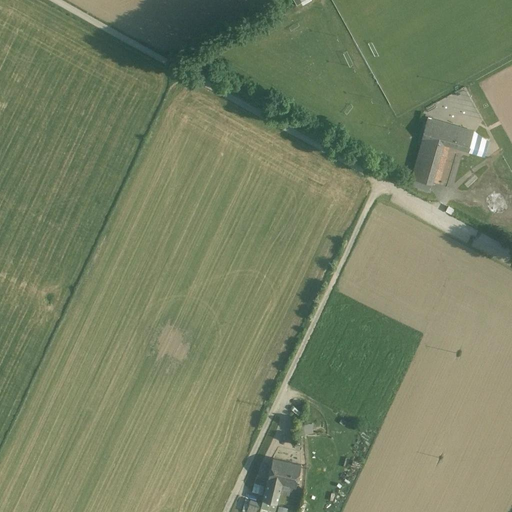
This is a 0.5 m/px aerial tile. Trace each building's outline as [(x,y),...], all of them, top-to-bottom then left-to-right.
[(428,130),(424,128),(422,138),(423,139),(411,179),(414,179),(412,186),(428,190),(430,184),(434,185),(434,184),(426,181),(434,153),(437,154),(439,144),(463,150),(468,134),(430,124),(428,130)] [(301,424),(302,433),(313,432),(312,423),(301,424)] [(285,462),(271,459),(263,501),(276,504),(280,485),(285,462)] [(300,465),(285,462),(280,485),(296,488),(300,465)] [(260,493),(263,484),(255,482),(253,491),(260,493)] [(258,511),(260,506),(249,503),(246,511),(258,511)]
